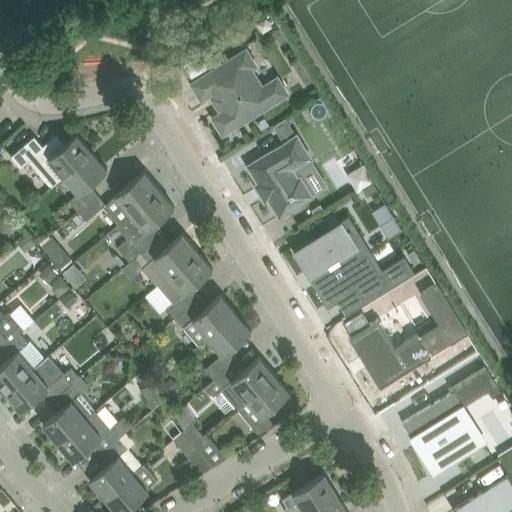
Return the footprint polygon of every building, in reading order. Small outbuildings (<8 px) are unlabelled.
[(223,133),(288,93),(278,77),(262,87),(251,69),(256,65),(246,49),(192,83),(202,99),(212,93),(224,111),(213,117),(223,133)] [(265,117),(256,123),(261,131),(270,125),(265,117)] [(286,118),(274,125),(282,137),(294,130),(286,118)] [(92,151),(77,133),(65,143),(57,134),(43,145),(35,135),(12,155),(21,166),(30,159),(52,185),(64,175),(92,151)] [(275,148),(248,165),(249,166),(259,183),(255,185),(265,201),(269,198),(280,216),(312,195),(329,185),(312,158),(297,134),(277,147),(275,148)] [(92,151),(64,175),(79,192),(70,200),(78,210),(98,194),(90,185),(108,169),(92,151)] [(106,203),(104,205),(119,223),(120,222),(159,188),(144,171),(116,195),(106,203)] [(374,183),(363,189),(367,196),(378,189),(374,183)] [(154,225),(175,207),(159,188),(120,222),(131,235),(119,245),(131,260),(137,255),(156,238),(161,234),(154,225)] [(98,194),(78,210),(87,220),(91,216),(104,205),(106,203),(98,194)] [(385,203),(372,211),(389,238),(402,230),(385,203)] [(321,204),(312,210),(315,214),(324,209),(321,204)] [(318,239),(297,252),(309,271),(314,268),(321,280),(317,283),(329,303),(354,287),(364,304),(415,272),(405,256),(380,271),(379,270),(378,270),(367,254),(369,253),(368,251),(363,254),(356,242),(360,240),(359,238),(358,239),(348,222),(349,221),(348,220),(328,233),(330,237),(320,243),(318,239)] [(131,260),(130,260),(139,271),(146,265),(155,257),(170,274),(191,256),(198,250),(182,232),(164,248),(156,238),(137,255),(131,260)] [(27,233),(21,239),(30,249),(36,244),(27,233)] [(43,247),(54,259),(64,250),(54,238),(43,247)] [(30,249),(21,239),(16,243),(25,253),(30,249)] [(61,253),(54,259),(62,268),(69,262),(72,259),(64,250),(61,253)] [(198,250),(170,274),(158,284),(173,301),(167,306),(176,316),(195,300),(187,291),(213,268),(198,250)] [(49,264),(42,271),(52,280),(59,272),(49,264)] [(74,266),(64,275),(76,290),(86,281),(74,266)] [(47,284),(52,280),(42,271),(38,275),(47,284)] [(60,277),(54,283),(53,294),(59,299),(71,289),(60,277)] [(375,321),(350,336),(355,344),(354,346),(375,379),(376,379),(381,388),(422,362),(424,364),(466,338),(464,335),(469,332),(437,281),(421,291),(442,325),(421,338),(418,333),(394,348),(380,325),(378,326),(375,321)] [(71,291),(64,297),(72,305),(78,300),(71,291)] [(199,344),(208,336),(236,312),(221,294),(203,309),(195,300),(176,316),(199,344)] [(72,305),(64,297),(59,301),(67,309),(72,305)] [(0,347),(1,348),(20,332),(24,328),(35,319),(21,304),(11,312),(10,311),(0,319),(0,347)] [(205,368),(214,378),(233,362),(225,353),(252,330),(236,312),(208,336),(223,353),(205,368)] [(0,365),(0,384),(6,392),(46,357),(31,340),(29,342),(20,332),(1,348),(9,358),(0,365)] [(46,389),(54,398),(73,382),(49,354),(46,357),(6,392),(21,410),(46,389)] [(222,389),(237,406),(275,374),(260,356),(241,371),(233,362),(214,378),(205,386),(210,393),(217,393),(222,389)] [(485,365),(471,374),(483,393),(497,385),(485,365)] [(145,369),(136,376),(145,386),(153,379),(145,369)] [(275,374),(237,406),(259,432),(283,417),(280,413),(286,408),(280,401),(290,392),(275,374)] [(166,380),(158,387),(166,397),(174,390),(166,380)] [(43,423),(59,441),(96,409),(73,382),(54,398),(62,407),(43,423)] [(141,390),(151,410),(163,400),(154,383),(141,390)] [(453,390),(403,421),(405,425),(404,425),(405,426),(406,425),(411,433),(410,433),(413,438),(413,437),(417,443),(415,443),(416,444),(417,444),(435,472),(486,441),(454,390),(453,390)] [(189,406),(176,413),(183,426),(196,419),(189,406)] [(92,443),(100,453),(120,437),(126,431),(117,421),(111,426),(96,409),(59,441),(74,459),(92,443)] [(193,421),(183,430),(200,449),(209,441),(193,421)] [(183,430),(174,438),(190,457),(179,466),(191,480),(205,471),(214,465),(200,449),(191,439),(183,430)] [(90,478),(105,496),(143,464),(120,437),(100,453),(108,462),(90,478)] [(134,472),(105,496),(119,511),(122,511),(138,499),(149,490),(147,488),(134,472)] [(286,511),(304,511),(306,511),(337,492),(325,472),(283,498),(288,506),(285,508),(286,511)] [(501,511),(511,505),(511,479),(508,474),(453,508),(455,511),(501,511)] [(349,511),(350,511),(337,492),(306,511),(349,511)]
